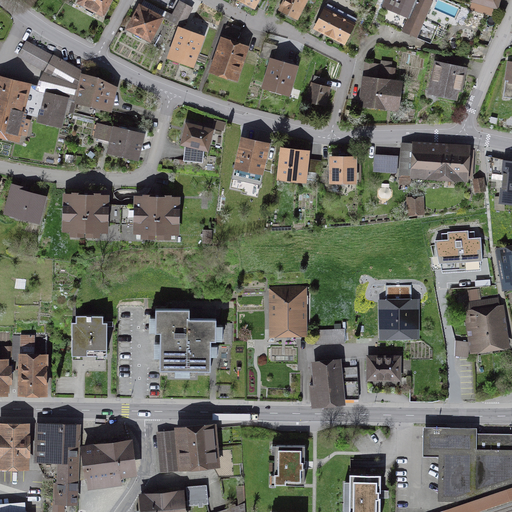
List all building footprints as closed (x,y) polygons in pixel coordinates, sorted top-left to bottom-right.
[(80,0),(80,2),(87,6),(85,10),(93,14),(95,10),(102,14),(109,0),(80,0)] [(285,0),(281,10),(296,17),(304,0),(285,0)] [(426,0),(385,0),(377,20),(404,32),(405,29),(417,34),(416,37),(430,43),(437,26),(424,20),(429,7),(432,2),(426,0)] [(432,0),(432,2),(429,7),(455,18),(461,6),(447,0),(432,0)] [(179,2),(172,15),(164,10),(162,14),(165,16),(165,17),(182,26),(192,8),(179,2)] [(315,27),(330,35),(341,14),(326,6),(315,27)] [(149,39),(160,18),(140,7),(129,28),(136,31),(134,35),(141,38),(143,35),(149,39)] [(341,14),(330,35),(344,42),(355,22),(341,14)] [(234,45),(239,31),(226,26),(221,41),(223,41),(234,45)] [(181,32),(172,55),(191,62),(199,38),(181,32)] [(218,50),(214,59),(217,60),(213,70),(235,77),(244,49),(234,45),(223,41),(220,50),(218,50)] [(37,86),(36,91),(63,98),(71,100),(68,110),(74,112),(77,100),(84,76),(84,74),(26,42),(19,55),(44,70),(37,86)] [(264,42),(259,57),(273,61),(277,46),(264,42)] [(287,92),(294,67),(273,61),(265,86),(287,92)] [(378,64),(365,62),(361,92),(365,92),(363,103),(395,107),(398,84),(376,81),(378,64)] [(456,89),(460,90),(465,68),(436,62),(430,90),(455,96),(456,89)] [(506,80),(503,96),(511,97),(511,62),(510,62),(507,80),(506,80)] [(381,67),(380,74),(394,76),(394,69),(381,67)] [(58,121),(63,98),(36,91),(37,86),(0,76),(0,129),(16,134),(17,132),(26,134),(29,121),(20,119),(22,112),(58,121)] [(84,76),(77,100),(106,107),(111,87),(102,85),(103,83),(92,80),(93,78),(84,76)] [(312,83),(308,101),(325,105),(329,87),(312,83)] [(106,134),(108,119),(96,118),(94,133),(106,134)] [(187,125),(183,142),(185,143),(183,160),(202,163),(204,148),(206,148),(210,131),(204,129),(205,127),(204,126),(196,124),(195,124),(194,127),(187,125)] [(111,139),(109,148),(135,155),(140,136),(116,130),(113,139),(111,139)] [(260,170),(265,146),(244,141),(238,165),(260,170)] [(472,176),(474,150),(402,145),(400,172),(472,176)] [(281,176),(303,178),(305,153),(284,151),(281,176)] [(396,172),(397,157),(375,156),(374,170),(396,172)] [(332,158),(332,181),(353,181),(353,158),(332,158)] [(511,163),(505,163),(502,199),(511,200),(511,163)] [(483,179),(474,180),(476,191),(484,189),(483,179)] [(12,185),(5,211),(38,219),(43,198),(19,191),(20,187),(12,185)] [(66,196),(65,228),(105,230),(106,197),(66,196)] [(137,198),(136,238),(143,238),(143,236),(154,237),(154,231),(158,231),(158,237),(169,237),(169,239),(175,239),(177,199),(137,198)] [(422,198),(408,199),(409,213),(423,212),(422,198)] [(474,231),(442,234),(442,241),(435,241),(440,265),(455,264),(455,268),(465,268),(464,263),(481,262),(479,238),(474,239),(474,231)] [(511,246),(498,249),(505,289),(511,288),(511,246)] [(305,335),(305,289),(271,289),(271,335),(305,335)] [(504,342),(498,298),(470,302),(476,347),(504,342)] [(417,301),(381,302),(382,338),(418,337),(417,301)] [(189,309),(155,308),(155,331),(160,332),(159,369),(210,370),(211,340),(216,340),(216,318),(189,318),(189,309)] [(72,321),(72,354),(106,354),(107,321),(103,321),(103,315),(76,315),(76,321),(72,321)] [(222,323),(222,329),(225,329),(225,343),(231,343),(231,323),(222,323)] [(344,342),(343,329),(315,330),(315,344),(344,342)] [(20,392),(45,392),(46,334),(31,334),(31,335),(12,335),(12,355),(21,355),(20,392)] [(455,354),(467,355),(468,343),(456,341),(455,354)] [(369,357),(368,378),(398,378),(399,357),(369,357)] [(318,384),(310,385),(311,403),(341,399),(341,398),(358,398),(357,367),(337,368),(337,359),(315,361),(318,384)] [(0,361),(0,391),(8,391),(8,368),(4,368),(5,361),(0,361)] [(0,436),(0,455),(1,455),(1,463),(25,464),(25,426),(1,426),(1,437),(0,436)] [(37,459),(59,460),(60,457),(61,426),(39,426),(37,459)] [(59,481),(54,481),(53,499),(58,499),(58,500),(75,501),(78,427),(61,426),(60,457),(59,460),(59,481)] [(187,464),(213,462),(210,428),(166,431),(164,441),(160,441),(163,471),(173,470),(173,469),(178,468),(178,470),(186,469),(187,464)] [(441,451),(441,497),(456,497),(511,479),(511,436),(472,436),(471,451),(441,451)] [(128,443),(83,449),(88,486),(121,482),(119,472),(132,470),(128,443)] [(304,462),(305,445),(275,445),(275,452),(274,452),(274,476),(275,476),(275,483),(304,484),(304,467),(302,467),(302,462),(304,462)] [(350,474),(349,511),(379,511),(380,497),(377,497),(377,491),(380,491),(380,474),(365,474),(350,474)] [(189,504),(207,503),(206,484),(187,486),(189,504)] [(511,486),(436,511),(476,511),(511,500),(511,486)] [(142,496),(143,511),(182,511),(181,493),(142,496)] [(245,511),(245,503),(218,511),(245,511)]
